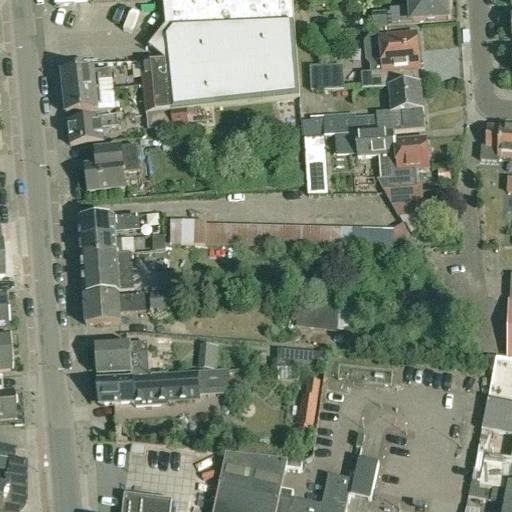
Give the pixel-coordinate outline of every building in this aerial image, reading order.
[(294,25),(292,0),(162,0),(169,60),(166,64),(167,64),(169,88),(171,113),(186,111),(186,112),(300,100),(294,25)] [(409,0),(410,9),(390,10),(390,15),(372,17),(373,31),(389,30),(389,26),(412,25),(412,23),(448,20),(447,8),(449,7),(448,0),(409,0)] [(396,73),(420,71),(416,35),(369,39),(365,44),(367,62),(371,65),(372,74),(362,75),(364,90),(389,88),(390,89),(397,88),(397,87),(396,73)] [(144,90),(169,88),(167,64),(166,64),(141,65),(144,90)] [(310,69),(311,93),(343,90),(341,67),(310,69)] [(63,75),(65,96),(100,92),(112,91),(110,71),(63,75)] [(377,114),(377,117),(356,119),(356,115),(311,118),(312,138),(356,136),(379,134),(379,135),(395,133),(426,130),(426,129),(425,129),(421,85),(397,87),(397,88),(390,89),(392,112),(377,114)] [(147,115),(171,113),(169,88),(144,90),(147,115)] [(65,96),(67,116),(98,113),(98,108),(102,107),(100,92),(65,96)] [(188,127),(186,112),(186,111),(171,113),(147,115),(148,131),(172,129),(172,128),(188,127)] [(68,124),(70,147),(104,143),(103,131),(119,129),(118,118),(68,124)] [(511,160),(511,128),(488,127),(487,147),(483,147),(482,162),(498,163),(498,159),(511,160)] [(397,157),(396,143),(395,133),(379,135),(379,134),(356,136),(356,137),(335,139),(337,157),(357,155),(358,161),(380,159),(381,173),(392,172),(391,158),(397,157)] [(392,172),(393,181),(378,182),(384,193),(417,190),(415,172),(429,171),(428,162),(431,159),(430,151),(427,148),(426,140),(396,143),(397,157),(391,158),(392,172)] [(89,195),(126,191),(124,175),(140,173),(137,147),(97,152),(98,167),(86,169),(89,195)] [(325,169),(306,171),(307,187),(326,186),(325,169)] [(455,169),(438,171),(439,184),(456,182),(455,169)] [(131,239),(130,230),(137,229),(136,217),(79,222),(80,241),(115,238),(115,241),(121,240),(131,239)] [(182,246),(183,223),(170,223),(170,246),(182,246)] [(194,247),(195,223),(183,223),(182,246),(194,247)] [(205,247),(206,227),(206,224),(195,223),(194,247),(205,247)] [(393,252),(419,252),(403,225),(394,231),(393,252)] [(216,247),(216,227),(206,227),(205,247),(216,247)] [(226,247),(227,227),(216,227),(216,247),(226,247)] [(237,248),(237,227),(227,227),(226,247),(237,248)] [(247,248),(248,227),(237,227),(237,248),(247,248)] [(258,248),(258,228),(248,227),(247,248),(258,248)] [(268,248),(268,228),(258,228),(258,248),(268,248)] [(278,249),(279,228),(268,228),(268,248),(278,249)] [(289,249),(289,228),(279,228),(278,249),(289,249)] [(299,249),(300,229),(289,228),(289,249),(299,249)] [(310,250),(310,229),(300,229),(299,249),(310,250)] [(320,250),(320,229),(310,229),(310,250),(320,250)] [(330,250),(331,229),(320,229),(320,250),(330,250)] [(341,250),(341,230),(331,229),(330,250),(341,250)] [(351,251),(352,230),(341,230),(341,250),(351,251)] [(362,251),(362,230),(352,230),(351,251),(362,251)] [(372,251),(372,230),(362,230),(362,251),(372,251)] [(382,251),(383,231),(372,230),(372,251),(382,251)] [(393,252),(394,231),(393,231),(383,231),(382,251),(393,252)] [(122,250),(121,240),(115,241),(115,238),(80,241),(82,260),(116,256),(116,251),(122,250)] [(136,273),(133,273),(131,255),(116,256),(82,260),(84,296),(135,292),(134,281),(137,281),(136,273)] [(170,295),(150,296),(151,314),(171,312),(170,295)] [(85,300),(86,327),(121,325),(121,315),(146,314),(145,297),(85,300)] [(351,313),(297,307),(295,329),(348,335),(351,313)] [(0,355),(9,354),(8,336),(0,336),(0,355)] [(147,356),(146,344),(97,348),(98,361),(94,364),(94,370),(99,373),(99,375),(131,373),(132,378),(149,377),(147,356)] [(324,355),(278,352),(277,370),(322,368),(324,355)] [(0,373),(11,373),(9,354),(0,355),(0,373)] [(228,375),(198,376),(199,398),(229,396),(228,375)] [(101,407),(133,405),(136,408),(160,407),(163,404),(163,399),(169,399),(169,403),(199,401),(197,376),(154,379),(154,377),(131,378),(131,381),(99,382),(100,393),(97,393),(98,405),(100,404),(101,407)] [(320,384),(308,382),(301,428),(313,430),(320,384)] [(0,421),(14,420),(13,408),(16,405),(15,399),(12,396),(12,393),(0,393),(0,421)] [(0,458),(9,460),(14,461),(15,449),(0,446),(0,458)] [(511,511),(511,454),(504,494),(502,505),(500,511),(511,511)] [(347,511),(354,483),(330,477),(324,505),(293,499),(292,504),(281,501),(289,462),(227,455),(220,488),(214,511),(347,511)] [(0,486),(0,511),(19,511),(27,504),(27,463),(14,461),(9,460),(4,487),(0,486)] [(359,461),(351,498),(361,500),(371,503),(379,466),(369,464),(359,461)] [(493,491),(471,487),(469,499),(490,503),(493,491)] [(493,491),(491,503),(502,505),(504,494),(493,491)] [(193,511),(194,505),(125,496),(122,511),(193,511)]
